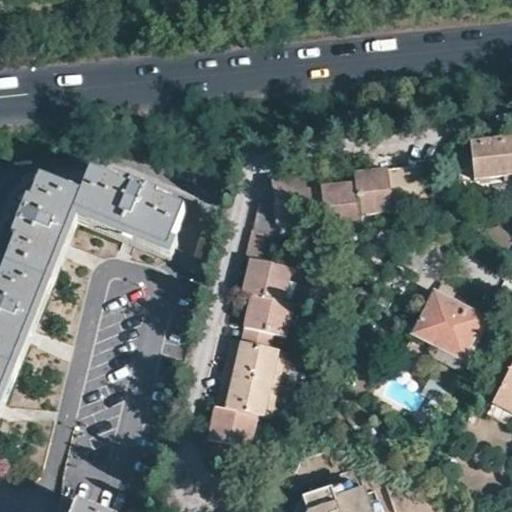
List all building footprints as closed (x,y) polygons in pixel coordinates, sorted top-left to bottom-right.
[(511,173),(511,139),(458,145),(459,151),(470,151),(473,178),(511,173)] [(392,208),(418,205),(439,164),(388,170),(392,208)] [(392,212),(392,208),(388,170),(354,174),(355,183),(358,216),(392,212)] [(0,404),(73,219),(167,255),(184,213),(157,203),(158,199),(119,183),(117,187),(90,176),(80,198),(40,182),(31,205),(26,204),(12,240),(16,242),(0,282),(0,404)] [(308,188),(307,180),(273,184),(275,202),(259,203),(249,245),(278,252),(282,237),(274,235),(276,226),(311,222),(311,218),(308,188)] [(464,202),(464,187),(456,187),(456,182),(440,184),(441,204),(464,202)] [(326,230),(359,226),(358,216),(355,183),(308,188),(311,218),(324,217),(326,230)] [(278,252),(249,245),(246,260),(250,261),(243,293),(252,295),(285,303),(292,270),(275,267),(276,263),(278,252)] [(463,361),(484,318),(432,293),(412,336),(463,361)] [(286,337),(293,305),(285,303),(252,295),(241,342),(269,348),(271,334),(286,337)] [(276,385),(285,352),(269,348),(241,342),(232,339),(224,373),(276,385)] [(511,362),(493,398),(511,408),(511,362)] [(268,418),(276,385),(224,373),(216,406),(257,416),(268,418)] [(208,454),(238,461),(241,447),(249,449),(257,416),(216,406),(207,439),(212,441),(208,454)] [(292,511),(368,511),(364,499),(360,485),(354,488),(351,479),(299,497),(292,511)] [(374,496),(364,499),(368,511),(373,511),(378,510),(374,496)]
